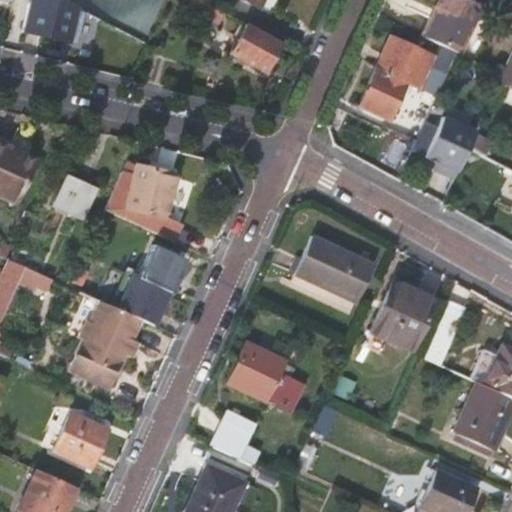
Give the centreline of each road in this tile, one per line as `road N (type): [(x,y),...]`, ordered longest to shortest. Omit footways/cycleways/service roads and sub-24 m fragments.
road 1 (residential): [(122,511),(283,157)]
road 2 (residential): [(283,157),(0,84)]
road 3 (residential): [(511,281),(283,157)]
road 4 (residential): [(283,157),(360,0)]
